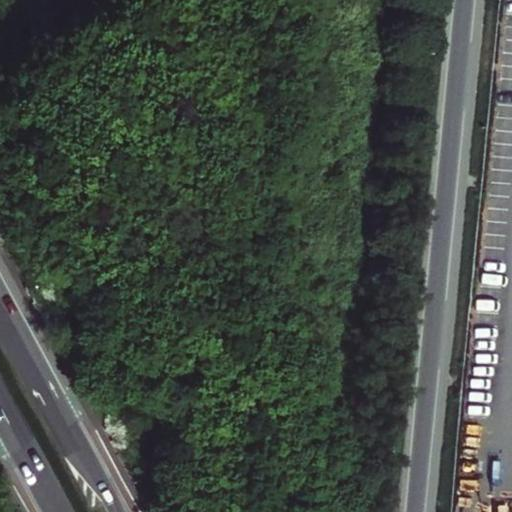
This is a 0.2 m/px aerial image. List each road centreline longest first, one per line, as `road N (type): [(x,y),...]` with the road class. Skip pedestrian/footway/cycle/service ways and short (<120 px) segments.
road 1 (motorway): [(415,511),(464,0)]
road 2 (secondary): [(114,511),(0,303)]
road 3 (secondary): [(0,406),(57,511)]
